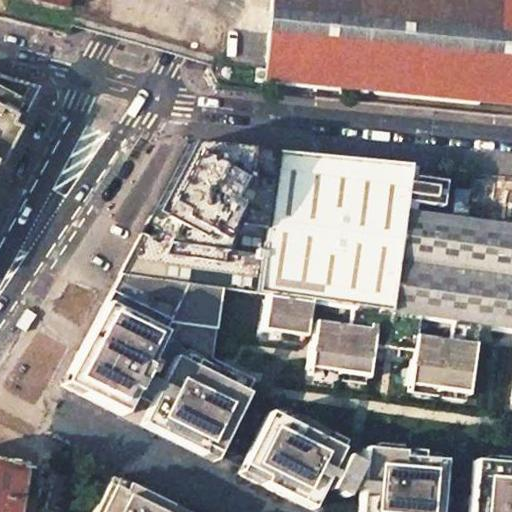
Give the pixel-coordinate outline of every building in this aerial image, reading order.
[(66,0),(27,0),(64,10),(66,0)] [(511,0),(268,0),(266,32),(245,31),(245,59),(262,60),(261,70),(511,95),(511,0)] [(0,155),(35,89),(0,79),(0,155)] [(232,150),(183,145),(142,224),(159,233),(153,243),(137,235),(115,277),(220,290),(253,295),(266,202),(271,154),(232,150)] [(291,156),(271,154),(266,202),(294,206),(306,186),(308,157),(291,156)] [(319,158),(308,157),(306,186),(294,206),(266,202),(253,295),(266,297),(308,303),(350,309),(386,315),(394,257),(366,255),(372,193),(375,178),(373,177),(374,163),(319,158)] [(389,165),(374,163),(373,177),(375,178),(372,193),(366,255),(394,257),(400,213),(401,204),(438,207),(441,181),(403,178),(404,166),(389,165)] [(511,228),(479,224),(400,213),(394,257),(386,315),(418,319),(450,323),(477,327),(511,331),(511,228)] [(220,290),(115,277),(58,387),(119,417),(130,395),(148,404),(137,426),(211,462),(221,444),(253,380),(210,359),(220,290)] [(266,297),(261,333),(303,338),(305,323),(308,303),(266,297)] [(308,303),(305,323),(314,324),(347,329),(350,309),(308,303)] [(347,329),(314,324),(307,370),(367,378),(371,348),(411,353),(407,387),(467,395),(477,327),(450,323),(448,343),(415,339),(418,319),(386,315),(350,309),(347,329)] [(328,472),(339,451),(266,415),(245,456),(235,474),(259,486),(308,510),(325,478),(328,472)] [(399,453),(360,450),(357,484),(357,491),(354,511),(436,511),(441,462),(399,459),(399,453)] [(355,464),(343,458),(334,475),(328,472),(325,478),(331,481),(315,511),(329,511),(336,491),(343,495),(346,489),(351,490),(357,491),(357,484),(350,484),(346,481),(355,464)] [(0,462),(0,511),(31,511),(33,500),(15,497),(19,466),(0,462)] [(505,465),(470,462),(465,511),(511,511),(511,470),(505,470),(505,465)] [(124,486),(109,479),(105,486),(120,494),(124,486)] [(120,494),(105,486),(92,511),(165,511),(168,508),(124,486),(120,494)]
